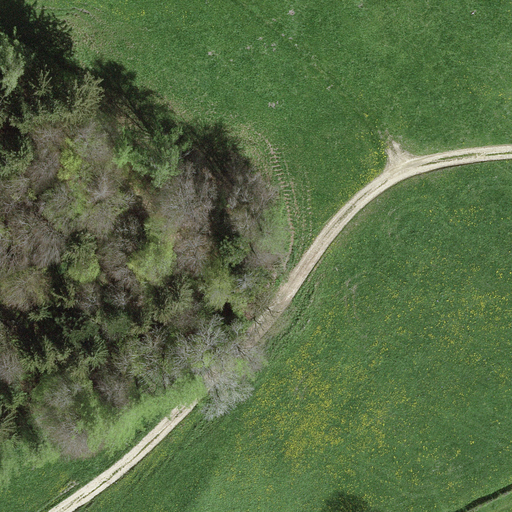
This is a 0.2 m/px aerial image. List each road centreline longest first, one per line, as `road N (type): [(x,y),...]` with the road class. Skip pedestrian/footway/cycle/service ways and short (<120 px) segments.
road 1 (track): [(511,155),(442,160),(382,182),(150,445),(63,511)]
road 2 (track): [(404,172),(392,146),(289,29),(246,0)]
